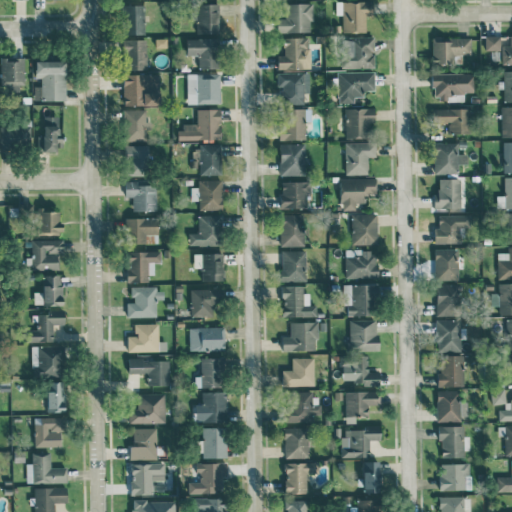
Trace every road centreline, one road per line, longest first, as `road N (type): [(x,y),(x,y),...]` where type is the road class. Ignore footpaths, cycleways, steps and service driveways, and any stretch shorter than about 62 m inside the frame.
road 1 (residential): [(97,511),(89,0)]
road 2 (residential): [(408,511),(400,0)]
road 3 (residential): [(247,0),(254,511)]
